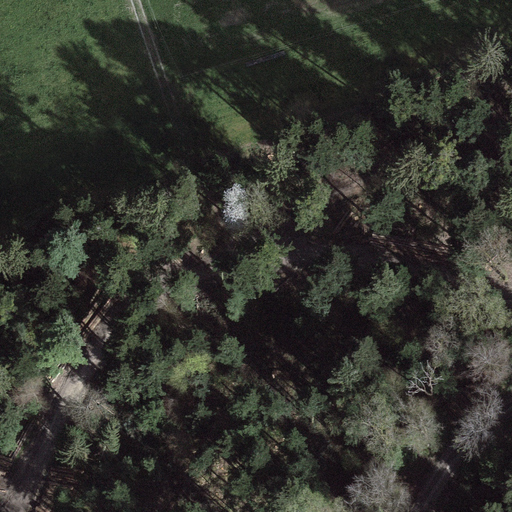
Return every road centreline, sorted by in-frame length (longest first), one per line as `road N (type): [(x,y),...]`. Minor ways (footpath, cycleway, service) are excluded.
road 1 (track): [(24,511),(93,371),(128,315),(157,293),(273,259),(433,276),(511,309)]
road 2 (track): [(511,406),(474,429),(421,511)]
